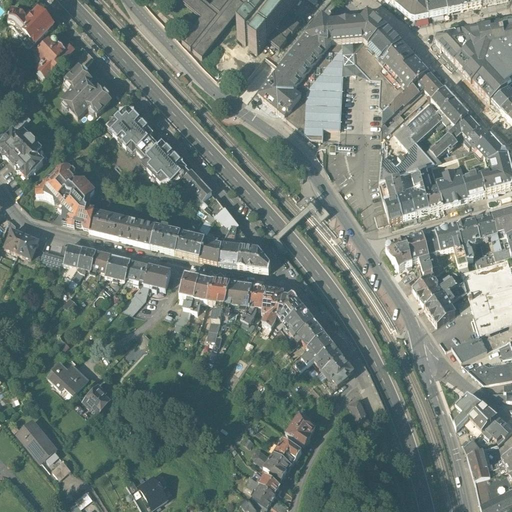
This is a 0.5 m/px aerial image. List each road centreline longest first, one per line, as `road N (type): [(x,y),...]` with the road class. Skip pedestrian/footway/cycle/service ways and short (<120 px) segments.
road 1 (primary): [(69,0),(265,208),(339,300),(395,408),(427,511)]
road 2 (residential): [(43,0),(288,281)]
road 3 (tertiary): [(363,246),(302,159),(213,85),(132,0)]
road 4 (residential): [(0,189),(39,226),(236,278),(288,281)]
road 5 (tertiary): [(467,511),(419,356)]
road 6 (residential): [(364,376),(336,404),(292,511)]
road 7 (residential): [(511,205),(363,246)]
road 8 (tertiary): [(419,356),(410,317),(363,246)]
road 9 (residential): [(288,281),(364,376)]
